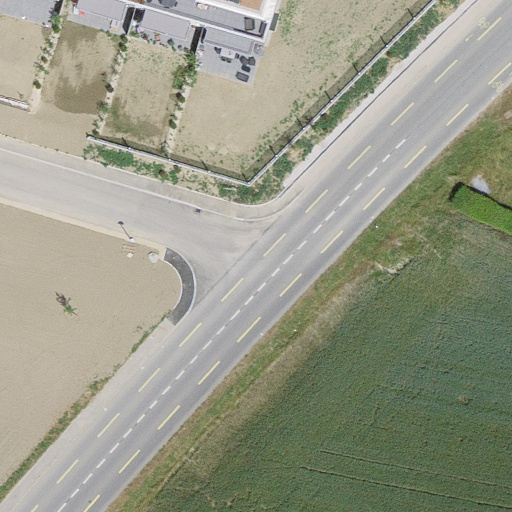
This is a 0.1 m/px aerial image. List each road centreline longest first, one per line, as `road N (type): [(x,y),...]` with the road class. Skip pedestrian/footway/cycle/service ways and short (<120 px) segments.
road 1 (secondary): [(59,511),(291,262)]
road 2 (secondary): [(291,262),(511,37)]
road 3 (residential): [(291,262),(0,175)]
